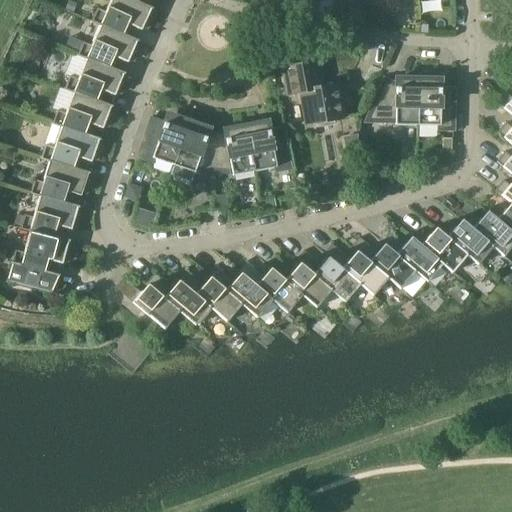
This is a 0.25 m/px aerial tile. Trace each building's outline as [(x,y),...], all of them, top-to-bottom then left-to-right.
[(91,21),(90,22),(100,26),(100,25),(121,34),(123,35),(128,24),(141,31),(143,27),(146,29),(155,15),(150,11),(151,10),(152,10),(153,9),(137,2),(136,1),(135,2),(131,0),(111,0),(105,13),(97,9),(92,21),(91,21)] [(73,13),(77,5),(69,1),(65,9),(73,13)] [(77,55),(76,56),(86,60),(86,59),(107,67),(108,67),(109,68),(114,57),(128,63),(129,60),(132,61),(141,47),(136,44),(137,42),(138,42),(138,41),(123,35),(121,34),(100,25),(100,26),(91,46),(83,43),(78,55),(77,55)] [(427,25),(419,25),(419,34),(427,34),(427,25)] [(64,89),(63,90),(73,93),(76,94),(95,101),(95,100),(97,101),(101,91),(115,96),(116,92),(119,94),(128,79),(123,76),(123,74),(125,75),(125,74),(109,68),(108,67),(107,67),(86,59),(86,60),(76,56),(72,54),(64,74),(70,77),(65,89),(64,89)] [(334,85),(319,88),(314,62),(287,67),(292,94),(304,92),(310,123),(340,118),(334,85)] [(384,79),(366,122),(395,122),(395,125),(418,126),(419,79),(404,79),(396,78),(396,84),(384,79)] [(419,79),(418,126),(439,126),(439,130),(453,130),(454,90),(441,89),(441,85),(441,79),(433,79),(419,79)] [(51,123),(51,124),(61,128),(61,127),(76,132),(83,134),(85,134),(89,124),(103,129),(104,125),(107,127),(115,112),(110,109),(111,107),(112,108),(112,107),(97,101),(95,100),(95,101),(76,94),(73,93),(65,114),(57,111),(52,123),(51,123)] [(497,103),(511,115),(511,98),(511,99),(506,94),(497,103)] [(154,159),(173,166),(189,122),(175,117),(173,123),(166,120),(164,124),(151,119),(138,157),(152,162),(154,159)] [(202,126),(189,122),(173,166),(170,175),(191,183),(194,173),(195,173),(196,170),(214,172),(217,135),(208,135),(200,132),(202,126)] [(276,171),(291,169),(283,129),(270,131),(269,128),(261,129),(260,123),(246,126),(255,172),(276,168),(276,171)] [(497,133),(511,145),(511,127),(511,128),(505,123),(497,133)] [(225,136),(217,135),(214,172),(232,173),(233,176),(255,172),(246,126),(232,128),(233,134),(225,136)] [(40,158),(40,159),(49,162),(50,161),(71,168),(72,168),(74,168),(77,158),(91,163),(93,159),(95,160),(103,145),(98,143),(99,141),(100,141),(100,140),(85,134),(83,134),(76,132),(61,127),(61,128),(54,148),(45,145),(41,158),(40,158)] [(451,139),(442,139),(442,153),(451,151),(451,139)] [(496,162),(511,175),(511,155),(511,157),(505,152),(496,162)] [(29,193),(29,194),(39,197),(39,196),(61,202),(62,202),(64,202),(67,192),(81,196),(82,193),(85,194),(92,179),(87,176),(88,174),(89,174),(89,173),(74,168),(72,168),(71,168),(50,161),(49,162),(43,183),(34,180),(30,193),(29,193)] [(511,182),(509,186),(503,181),(495,191),(510,204),(511,203),(511,182)] [(130,185),(126,196),(137,200),(140,193),(138,187),(130,185)] [(214,196),(214,208),(228,206),(226,195),(214,196)] [(20,228),(19,229),(29,232),(29,231),(52,237),(52,236),(54,237),(57,226),(71,230),(72,227),(75,228),(82,212),(77,210),(78,208),(79,208),(79,207),(64,202),(62,202),(61,202),(39,196),(39,197),(33,218),(24,215),(21,228),(20,228)] [(274,197),(261,200),(263,210),(276,208),(274,197)] [(511,203),(510,204),(504,211),(498,206),(491,215),(490,215),(511,233),(511,203)] [(473,215),(466,224),(493,247),(492,248),(503,257),(511,246),(511,233),(490,215),(491,215),(487,212),(480,220),(473,215)] [(490,251),(492,248),(493,247),(466,224),(461,220),(454,229),(448,223),(441,232),(440,233),(467,255),(466,256),(477,265),(478,264),(477,263),(490,251)] [(422,231),(415,240),(414,241),(442,264),(442,265),(452,273),(453,272),(451,271),(464,259),(466,256),(467,255),(440,233),(441,232),(435,228),(428,237),(422,231)] [(11,264),(7,282),(52,293),(57,281),(59,277),(59,276),(57,275),(45,272),(48,261),(62,264),(63,261),(66,262),(73,246),(68,244),(68,242),(69,242),(70,241),(54,237),(52,236),(52,237),(29,231),(29,232),(24,253),(15,250),(12,263),(11,263),(10,264),(11,264)] [(439,268),(442,265),(442,264),(414,241),(415,240),(411,237),(404,245),(386,231),(378,240),(384,245),(383,245),(415,272),(427,282),(428,281),(427,280),(439,268)] [(412,275),(415,272),(383,245),(377,253),(359,238),(351,247),(356,251),(356,252),(388,278),(387,279),(400,290),(401,288),(400,287),(412,275)] [(328,258),(353,279),(360,285),(359,285),(373,296),(374,295),(372,294),(385,282),(387,279),(388,278),(356,252),(350,259),(332,245),(324,254),(328,258)] [(296,260),(300,263),(299,264),(331,290),(331,291),(345,303),(346,301),(344,300),(357,288),(359,285),(360,285),(353,279),(328,258),(322,266),(304,251),(296,260)] [(328,294),(331,291),(331,290),(299,264),(293,271),(275,257),(267,266),(270,269),(302,296),(301,296),(316,308),(317,307),(316,306),(328,294)] [(299,299),(301,296),(302,296),(270,269),(264,277),(246,262),(238,271),(241,273),(240,274),(272,300),(272,301),(287,314),(288,312),(287,311),(299,299)] [(269,304),(272,301),(272,300),(240,274),(234,281),(216,266),(208,276),(210,277),(210,278),(241,304),(241,305),(257,318),(258,317),(257,316),(269,304)] [(179,281),(178,281),(210,308),(226,322),(227,321),(226,320),(239,308),(241,305),(241,304),(210,278),(203,285),(185,271),(178,280),(179,281)] [(207,311),(210,308),(178,281),(172,289),(154,274),(146,283),(148,285),(147,285),(179,312),(195,326),(196,325),(195,324),(207,311)] [(177,315),(179,312),(147,285),(141,293),(123,278),(115,288),(133,303),(132,303),(164,330),(165,329),(164,328),(177,315)]
